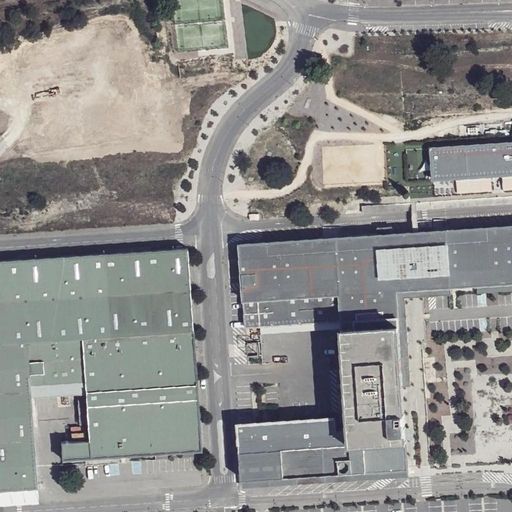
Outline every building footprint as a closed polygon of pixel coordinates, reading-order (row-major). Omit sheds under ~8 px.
[(511,173),(511,143),(431,149),(433,179),(511,173)] [(511,203),(511,195),(365,205),(365,214),(511,203)] [(511,228),(240,247),(246,328),(342,321),(349,431),(336,432),(336,418),(239,425),(243,482),(408,471),(402,385),(410,384),(404,301),(450,298),(450,290),(465,289),(511,285),(511,228)] [(187,250),(0,263),(0,496),(38,494),(31,400),(30,388),(85,384),(86,395),(77,396),(77,397),(79,428),(88,427),(89,443),(61,445),(62,462),(201,452),(187,250)] [(511,285),(465,289),(466,295),(511,291),(511,285)] [(85,384),(30,388),(31,400),(77,397),(77,396),(86,395),(85,384)] [(408,471),(243,482),(243,488),(408,477),(408,471)]
